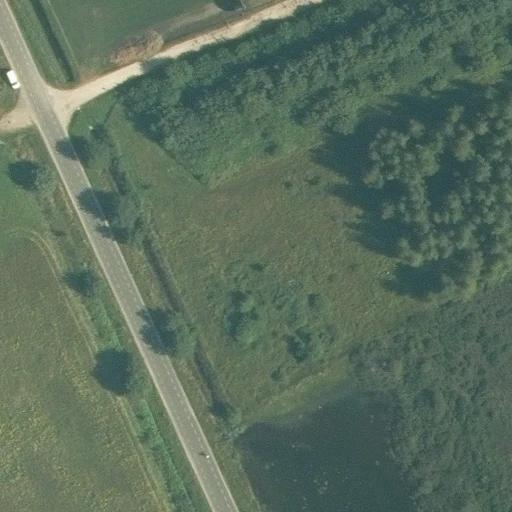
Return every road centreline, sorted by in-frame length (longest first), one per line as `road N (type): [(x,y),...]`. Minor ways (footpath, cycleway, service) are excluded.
road 1 (tertiary): [(226,511),(0,15)]
road 2 (track): [(0,127),(311,0)]
